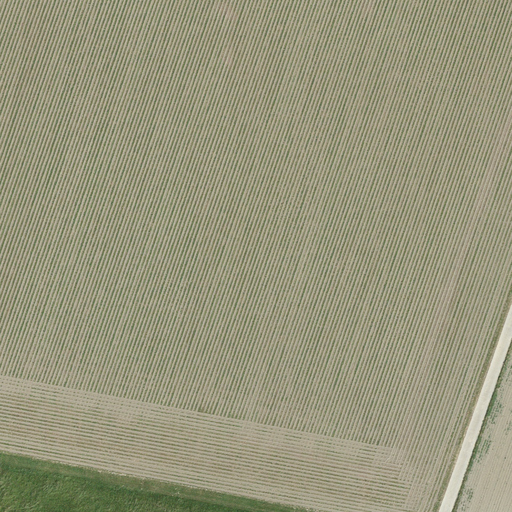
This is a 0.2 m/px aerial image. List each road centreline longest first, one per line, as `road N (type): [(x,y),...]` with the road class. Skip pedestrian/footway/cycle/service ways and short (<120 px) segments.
road 1 (track): [(276,511),(0,459)]
road 2 (track): [(442,511),(511,308)]
